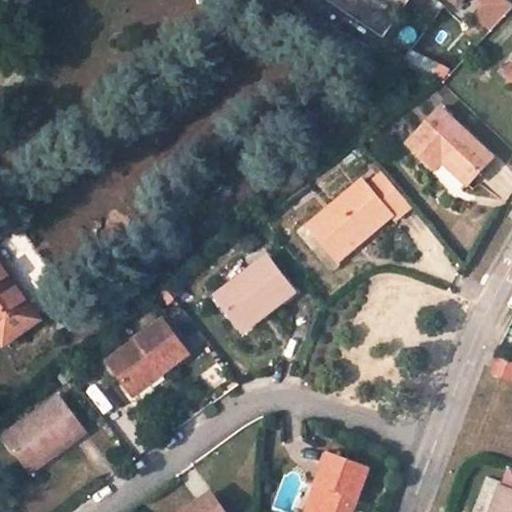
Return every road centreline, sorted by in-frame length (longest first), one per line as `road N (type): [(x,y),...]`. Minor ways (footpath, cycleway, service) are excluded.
road 1 (residential): [(435,454),(336,408),(281,399),(241,409),(105,511)]
road 2 (residential): [(511,265),(435,454)]
